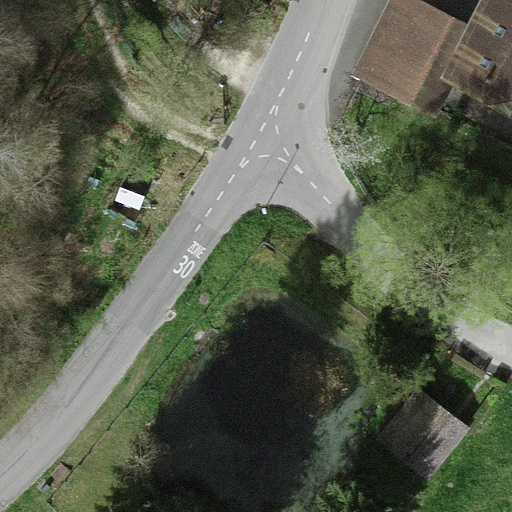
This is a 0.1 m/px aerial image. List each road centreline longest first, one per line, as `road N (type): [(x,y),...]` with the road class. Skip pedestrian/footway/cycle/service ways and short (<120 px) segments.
road 1 (unclassified): [(259,135),(359,246),(422,300),(511,349)]
road 2 (unclassified): [(0,474),(87,380),(159,280)]
road 3 (residential): [(159,280),(259,135)]
road 4 (residential): [(259,135),(321,0)]
